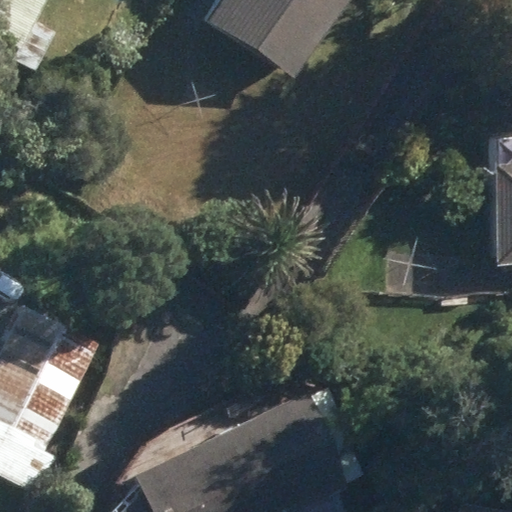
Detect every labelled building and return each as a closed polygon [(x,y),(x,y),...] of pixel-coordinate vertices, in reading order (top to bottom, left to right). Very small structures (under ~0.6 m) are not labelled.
[(3,62),(23,72),(46,23),(24,12),(29,0),(0,0),(0,46),(8,51),(3,62)] [(188,0),(178,18),(270,70),(310,0),(188,0)] [(88,51),(115,64),(127,43),(100,29),(88,51)] [(511,153),(458,159),(470,261),(511,256),(511,153)] [(0,315),(0,482),(8,486),(23,454),(34,457),(84,344),(4,307),(0,315)] [(96,471),(116,511),(268,511),(320,487),(269,385),(96,471)] [(506,511),(420,496),(417,511),(506,511)]
